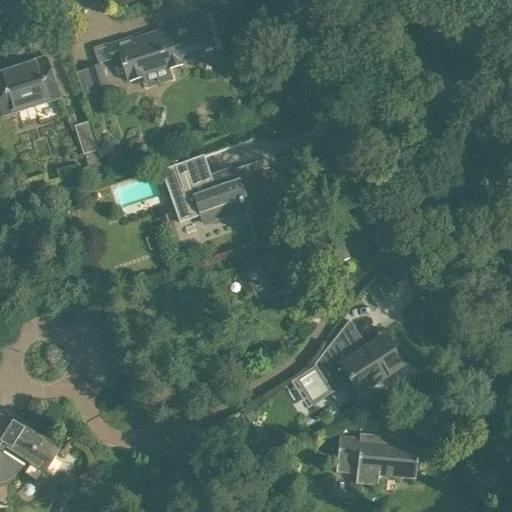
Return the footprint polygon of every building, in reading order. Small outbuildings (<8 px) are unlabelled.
[(225,0),(201,0),(206,13),(227,5),(225,0)] [(180,62),(214,51),(203,16),(160,30),(160,32),(131,41),(131,39),(105,47),(110,62),(119,59),(125,80),(127,80),(127,82),(143,77),(142,74),(165,67),(166,70),(168,70),(181,65),(180,62)] [(0,73),(0,107),(3,117),(17,112),(16,110),(55,97),(43,60),(0,73)] [(106,89),(99,66),(75,73),(82,96),(106,89)] [(73,126),(82,155),(98,150),(89,121),(73,126)] [(244,209),(230,170),(209,178),(202,156),(160,171),(177,219),(200,211),(204,223),(244,209)] [(173,157),(162,160),(165,169),(176,165),(173,157)] [(60,190),(62,198),(85,190),(83,184),(76,186),(75,185),(60,190)] [(77,201),(64,205),(68,215),(81,210),(77,201)] [(310,260),(294,269),(301,283),(347,260),(329,223),(259,258),(261,261),(251,266),(259,282),(270,277),(268,273),(291,261),(292,262),(301,258),(300,256),(306,252),(310,260)] [(270,277),(259,282),(249,287),(257,303),(278,293),(270,277)] [(364,346),(348,321),(313,366),(320,377),(325,374),(333,388),(346,379),(349,383),(351,382),(359,395),(366,391),(401,369),(380,336),(364,346)] [(0,482),(0,483),(3,482),(5,481),(7,480),(10,479),(12,477),(14,476),(16,474),(17,472),(24,461),(43,474),(59,450),(20,424),(18,427),(10,421),(8,423),(6,422),(4,421),(2,420),(0,420),(0,482)] [(335,468),(356,469),(354,483),(377,485),(377,475),(414,479),(417,447),(359,442),(359,440),(338,438),(335,468)]
